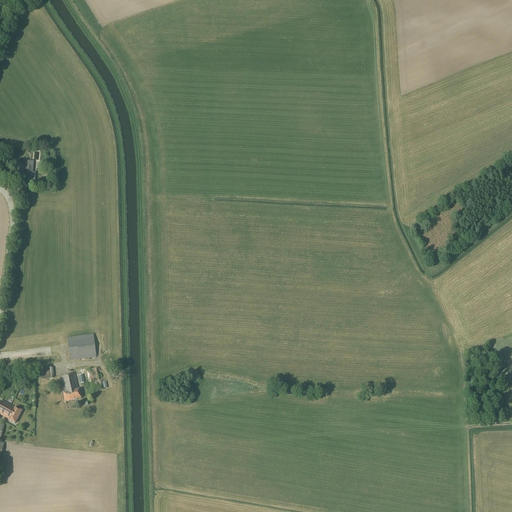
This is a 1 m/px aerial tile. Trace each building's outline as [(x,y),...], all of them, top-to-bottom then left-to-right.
[(34,187),(34,184),(35,173),(33,173),(33,162),(27,161),(25,183),(24,186),(34,187)] [(70,361),(96,357),(93,335),(67,338),(70,361)] [(41,380),(53,378),(53,368),(40,369),(41,380)] [(90,392),(103,389),(99,369),(86,371),(90,392)] [(78,390),(74,374),(61,377),(64,387),(62,388),(65,402),(81,398),(79,390),(78,390)] [(15,408),(1,401),(0,402),(0,414),(9,420),(8,420),(15,424),(22,411),(15,407),(15,408)]
